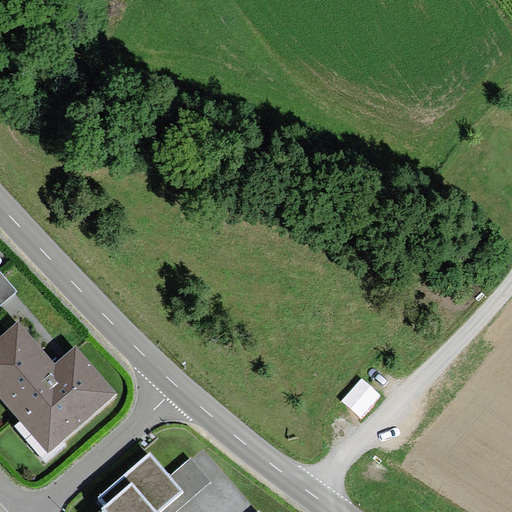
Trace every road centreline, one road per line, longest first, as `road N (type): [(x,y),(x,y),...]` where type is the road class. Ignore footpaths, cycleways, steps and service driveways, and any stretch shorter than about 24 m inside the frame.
road 1 (tertiary): [(0,203),(175,386)]
road 2 (tertiary): [(175,386),(335,511)]
road 3 (residential): [(175,386),(36,511)]
